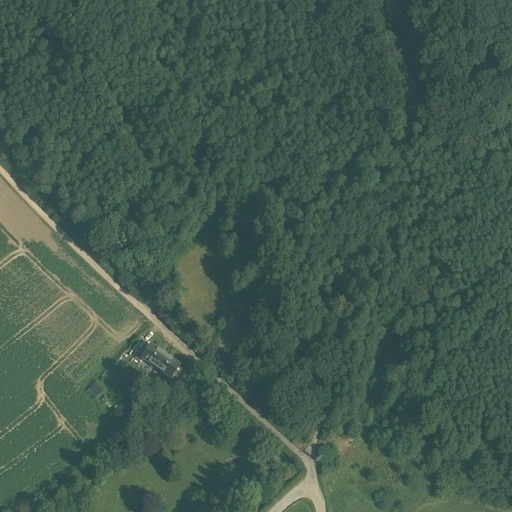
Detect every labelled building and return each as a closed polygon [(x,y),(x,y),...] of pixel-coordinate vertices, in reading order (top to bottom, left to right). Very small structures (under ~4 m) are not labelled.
[(256,312),(235,300),(230,308),(252,320),(256,312)] [(140,339),(134,348),(139,352),(145,343),(140,339)] [(139,352),(134,358),(140,362),(142,359),(141,358),(150,346),(145,343),(139,352)] [(165,357),(150,346),(141,358),(142,359),(156,369),(165,357)] [(178,367),(165,357),(156,369),(169,378),(170,379),(178,367)] [(178,367),(170,379),(169,378),(167,381),(173,385),(177,379),(183,370),(178,367)] [(183,370),(177,379),(181,382),(188,374),(183,370)] [(95,382),(87,389),(94,397),(102,389),(95,382)]
